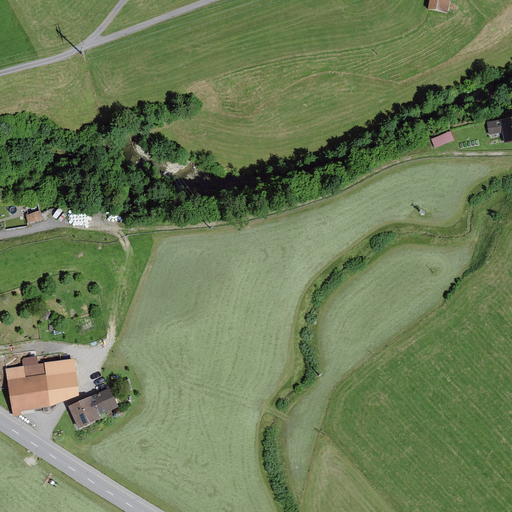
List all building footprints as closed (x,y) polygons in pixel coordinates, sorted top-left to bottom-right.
[(429,0),(427,10),(448,14),(450,0),(429,0)] [(511,120),(487,124),(489,137),(502,135),(504,147),(511,145),(511,120)] [(451,133),(431,141),(435,151),(455,143),(451,133)] [(41,210),(26,215),(28,226),(43,222),(41,210)] [(46,310),(42,316),(47,319),(50,314),(50,313),(46,310)] [(37,365),(6,369),(8,388),(13,416),(22,415),(21,410),(53,406),(52,403),(63,401),(59,376),(56,376),(54,362),(37,365)] [(111,387),(69,405),(79,427),(101,417),(100,414),(119,406),(111,387)]
